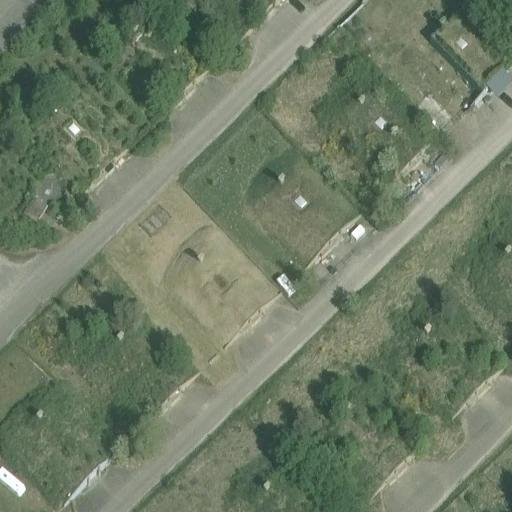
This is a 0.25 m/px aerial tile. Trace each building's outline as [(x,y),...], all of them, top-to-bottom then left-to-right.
[(279,7),(271,0),(229,0),(257,28),(279,7)] [(505,78),(453,24),(431,46),(483,99),(505,78)] [(198,86),(147,32),(125,54),(177,107),(198,86)] [(425,156),(373,103),(351,124),(403,178),(425,156)] [(66,111),(44,133),(96,186),(118,164),(66,111)] [(345,235),(292,182),(271,203),(323,256),(345,235)] [(37,226),(45,207),(32,201),(24,220),(37,226)] [(264,314),(212,260),(190,282),(242,335),(264,314)] [(511,260),(498,274),(511,289),(511,260)] [(491,385),(439,332),(417,353),(469,406),(491,385)] [(184,392),(132,339),(110,360),(162,414),(184,392)] [(411,463),(358,410),(337,431),(389,485),(411,463)] [(103,471),(52,418),(30,439),(82,492),(103,471)] [(300,511),(278,489),(256,510),(258,511),(300,511)]
